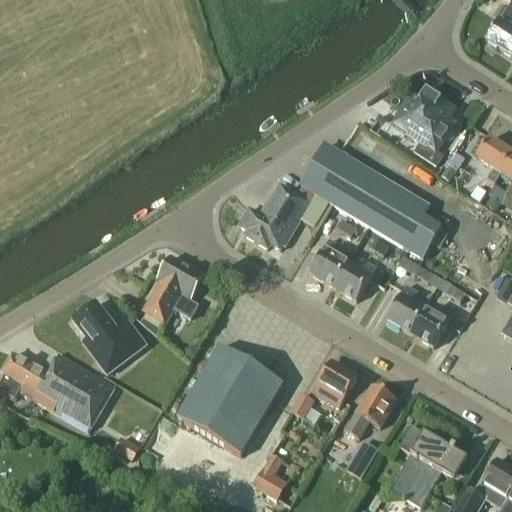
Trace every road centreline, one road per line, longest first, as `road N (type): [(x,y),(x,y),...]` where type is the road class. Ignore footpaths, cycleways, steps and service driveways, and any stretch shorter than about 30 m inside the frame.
road 1 (residential): [(511,434),(204,252),(177,216)]
road 2 (residential): [(177,216),(367,90),(426,38)]
road 3 (residential): [(0,329),(177,216)]
